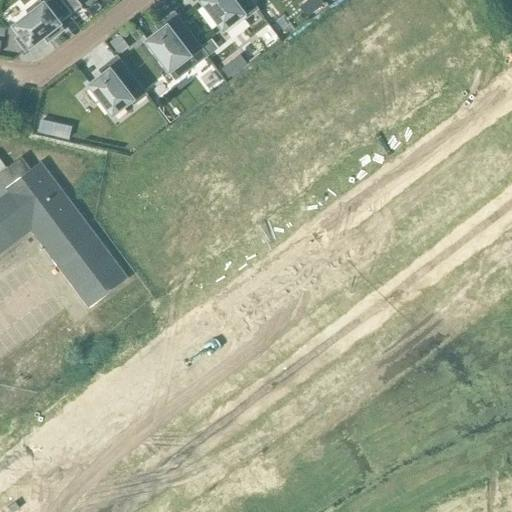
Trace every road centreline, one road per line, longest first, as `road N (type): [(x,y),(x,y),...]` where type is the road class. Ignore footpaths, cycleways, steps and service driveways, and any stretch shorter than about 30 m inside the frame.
road 1 (residential): [(511,91),(0,474)]
road 2 (residential): [(112,511),(511,214)]
road 3 (residential): [(0,68),(43,72),(130,7)]
